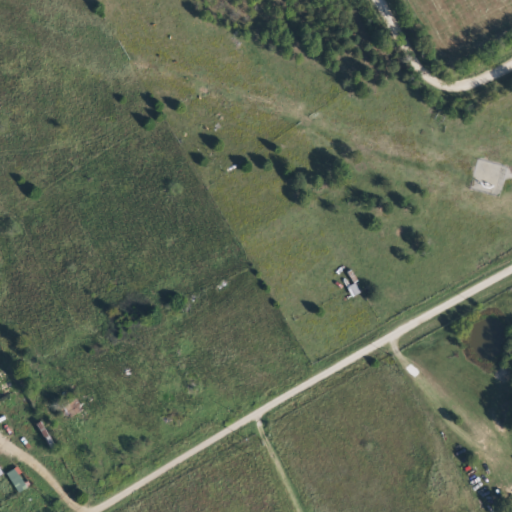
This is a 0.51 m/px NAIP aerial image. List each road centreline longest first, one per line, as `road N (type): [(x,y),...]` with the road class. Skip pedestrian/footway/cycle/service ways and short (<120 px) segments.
road 1 (residential): [(511,258),(83,511)]
road 2 (residential): [(380,0),(415,60),(440,77),(469,78),(511,59)]
